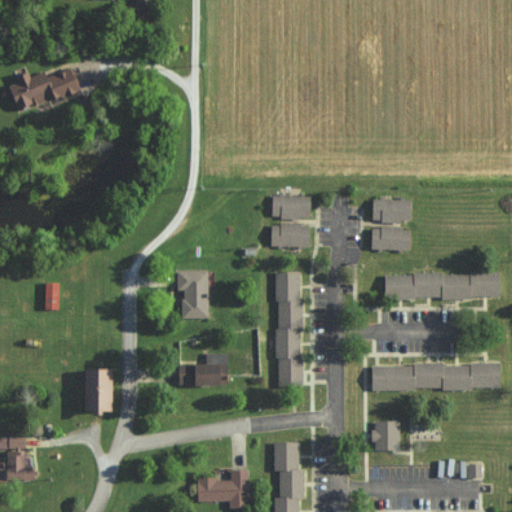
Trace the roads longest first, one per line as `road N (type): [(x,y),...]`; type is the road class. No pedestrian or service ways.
road 1 (residential): [(91,511),(129,396),(127,283),(134,261),(174,228),(193,191),(193,0)]
road 2 (residential): [(118,444),(325,416)]
road 3 (residential): [(332,511),(325,494),(327,334)]
road 4 (residential): [(325,494),(471,494)]
road 5 (residential): [(327,334),(337,208)]
road 6 (residential): [(327,334),(450,330)]
